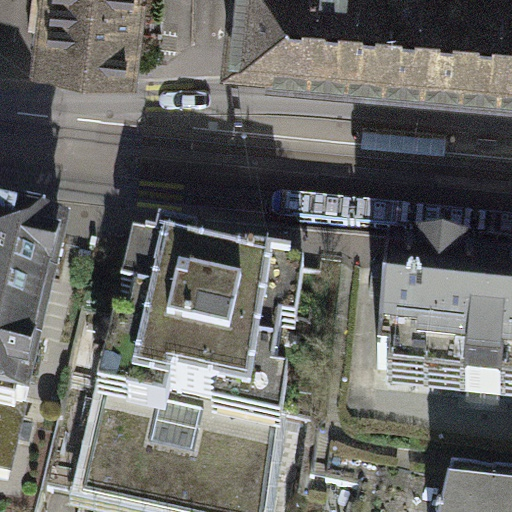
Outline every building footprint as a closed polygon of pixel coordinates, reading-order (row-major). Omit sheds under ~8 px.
[(132,0),(51,0),(45,57),(125,66),(132,0)] [(424,62),(431,0),(226,0),(222,43),(424,62)] [(511,0),(431,0),(424,62),(511,71),(511,0)] [(0,235),(0,411),(22,416),(60,247),(51,245),(54,235),(11,225),(9,238),(0,235)] [(145,248),(115,381),(132,384),(126,410),(165,418),(170,394),(268,413),(287,266),(145,248)] [(511,381),(511,280),(387,268),(377,368),(511,381)] [(132,384),(115,381),(106,379),(81,502),(129,511),(263,511),(276,415),(268,413),(170,394),(165,418),(126,410),(132,384)] [(0,411),(0,490),(5,492),(22,416),(0,411)] [(359,461),(348,511),(444,511),(451,481),(359,461)] [(511,511),(511,484),(504,483),(502,492),(451,481),(444,511),(511,511)]
